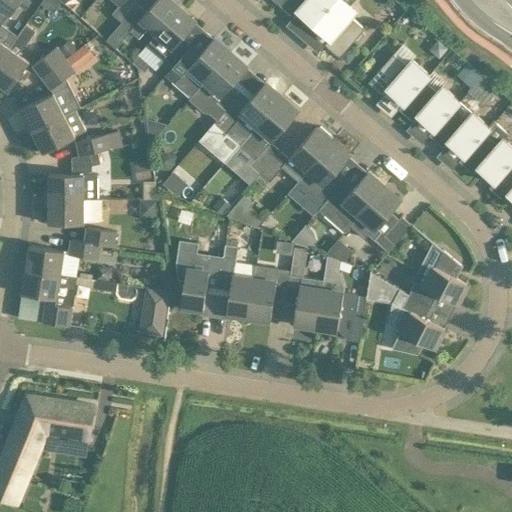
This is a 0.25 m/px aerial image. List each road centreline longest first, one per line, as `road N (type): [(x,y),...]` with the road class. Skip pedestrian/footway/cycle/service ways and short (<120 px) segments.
road 1 (residential): [(1,347),(409,416),(449,391),(484,352),(507,283),(499,253),(462,201),(223,0)]
road 2 (residential): [(1,347),(20,191),(0,141)]
